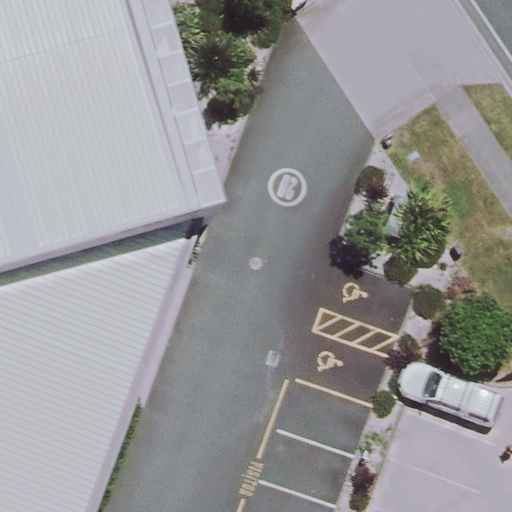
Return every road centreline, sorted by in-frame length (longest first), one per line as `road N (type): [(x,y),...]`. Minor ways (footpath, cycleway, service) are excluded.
road 1 (unknown): [(180,511),(318,0)]
road 2 (unknown): [(511,369),(462,405),(404,479),(390,511)]
